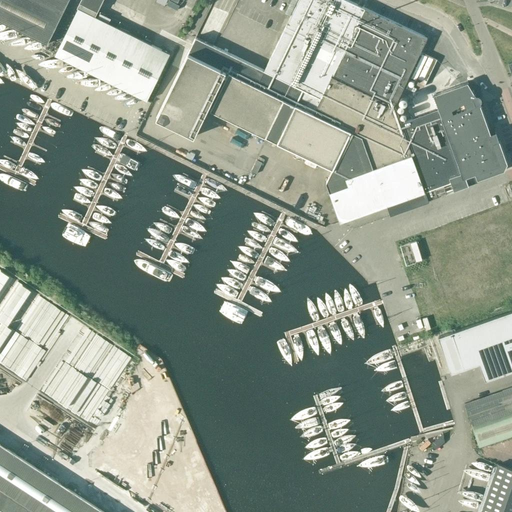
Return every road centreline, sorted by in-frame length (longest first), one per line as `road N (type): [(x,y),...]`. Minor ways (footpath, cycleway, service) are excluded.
road 1 (unknown): [(511,175),(377,232),(390,286)]
road 2 (unknown): [(0,426),(129,511)]
road 3 (unclassified): [(497,78),(475,65),(442,20),(392,0)]
